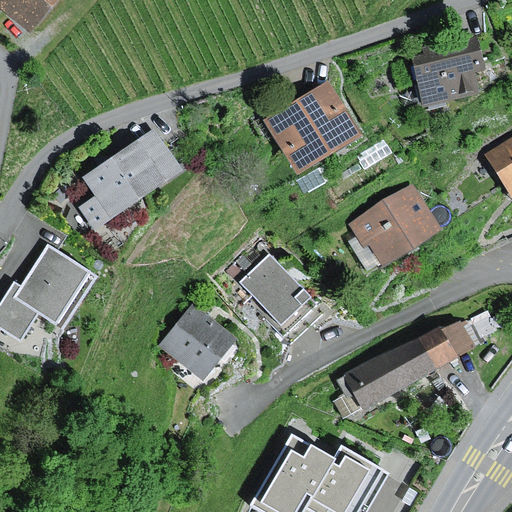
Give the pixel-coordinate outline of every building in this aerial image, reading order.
[(0,0),(0,12),(25,35),(56,0),(0,0)] [(488,27),(418,46),(434,104),(493,89),(488,70),(501,66),(488,27)] [(377,133),(339,78),(272,118),(307,171),(377,133)] [(180,171),(152,132),(81,182),(93,198),(78,209),(94,232),(180,171)] [(511,138),(493,151),(511,179),(511,138)] [(412,190),(349,223),(372,265),(434,231),(412,190)] [(94,279),(45,249),(20,290),(12,285),(0,305),(0,331),(19,343),(36,315),(62,331),(94,279)] [(272,256),(240,285),(287,337),(319,309),(272,256)] [(190,307),(156,348),(213,394),(246,353),(190,307)] [(439,328),(342,375),(359,411),(457,363),(439,328)] [(328,459),(291,437),(246,511),(372,511),(393,476),(337,443),(328,459)]
